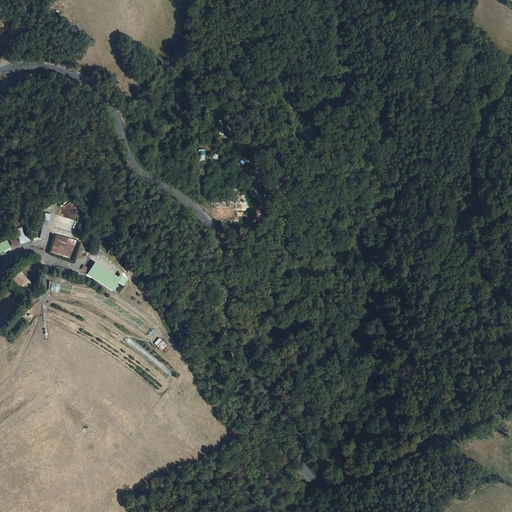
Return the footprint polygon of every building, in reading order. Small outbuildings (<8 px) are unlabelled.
[(40,212),(35,237),(44,239),(50,214),(40,212)] [(11,246),(29,241),(26,231),(22,232),(21,227),(15,229),(17,236),(9,239),(11,246)] [(74,258),(77,239),(56,235),(52,254),(74,258)] [(0,251),(10,247),(6,239),(0,242),(0,251)] [(87,273),(89,269),(83,265),(80,269),(87,273)] [(27,289),(32,285),(20,271),(15,275),(27,289)] [(49,291),(83,297),(84,293),(84,288),(51,282),(49,291)] [(148,336),(153,329),(117,306),(112,314),(148,336)] [(166,353),(170,348),(158,338),(154,343),(162,350),(162,349),(166,353)]
